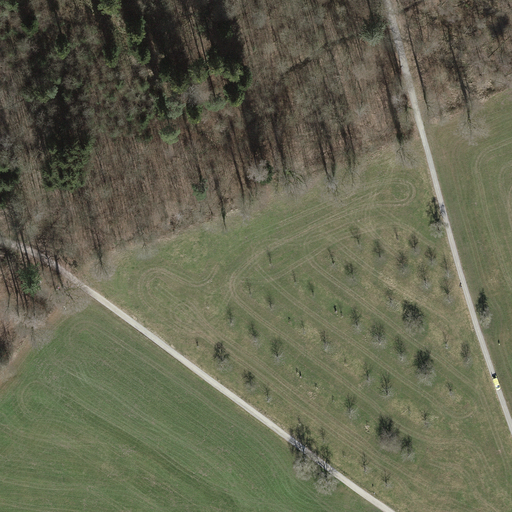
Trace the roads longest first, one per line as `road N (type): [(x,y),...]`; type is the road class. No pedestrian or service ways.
road 1 (track): [(388,511),(52,262),(0,240)]
road 2 (track): [(387,0),(460,272),(511,426)]
